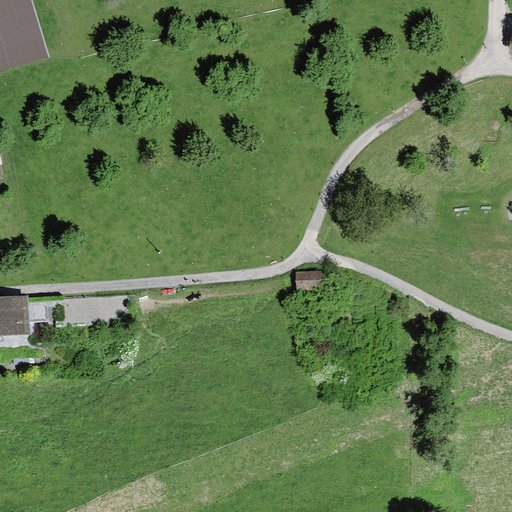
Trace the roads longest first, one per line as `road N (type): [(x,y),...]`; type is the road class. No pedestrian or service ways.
road 1 (track): [(304,249),(290,263),(254,273),(0,292)]
road 2 (track): [(491,55),(367,135),(339,169),(304,249)]
road 3 (track): [(511,336),(304,249)]
